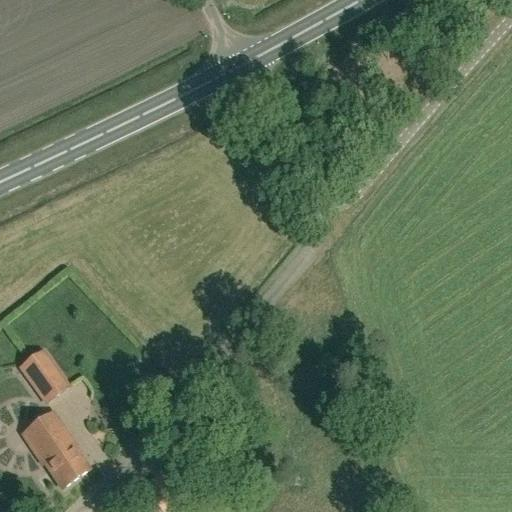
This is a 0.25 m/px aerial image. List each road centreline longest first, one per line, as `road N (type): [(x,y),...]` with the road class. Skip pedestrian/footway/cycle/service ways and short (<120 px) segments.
road 1 (unclassified): [(85,511),(317,237),(311,193),(242,67)]
road 2 (secondary): [(0,180),(242,67)]
road 3 (secondary): [(242,67),(354,0)]
